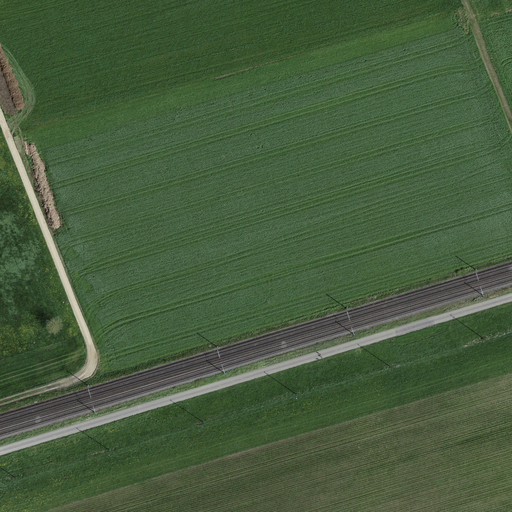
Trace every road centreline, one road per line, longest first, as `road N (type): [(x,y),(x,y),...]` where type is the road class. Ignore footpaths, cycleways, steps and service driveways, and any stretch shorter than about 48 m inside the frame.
road 1 (unclassified): [(511,297),(0,449)]
road 2 (track): [(0,115),(93,356),(78,378),(0,401)]
